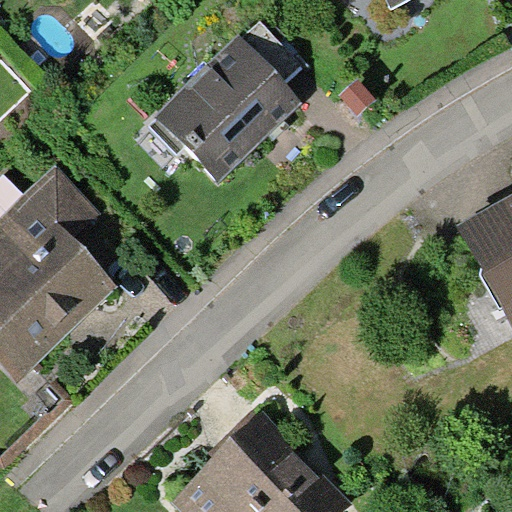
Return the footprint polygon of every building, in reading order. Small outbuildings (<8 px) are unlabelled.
[(381,0),(391,17),(423,0),(381,0)] [(219,193),(303,111),(283,91),(303,72),(260,28),(157,129),(219,193)] [(0,373),(16,390),(118,293),(73,246),(99,221),(56,176),(0,228),(0,373)] [(511,332),(511,211),(460,241),(511,332)] [(352,511),(353,511),(265,422),(174,511),(352,511)]
